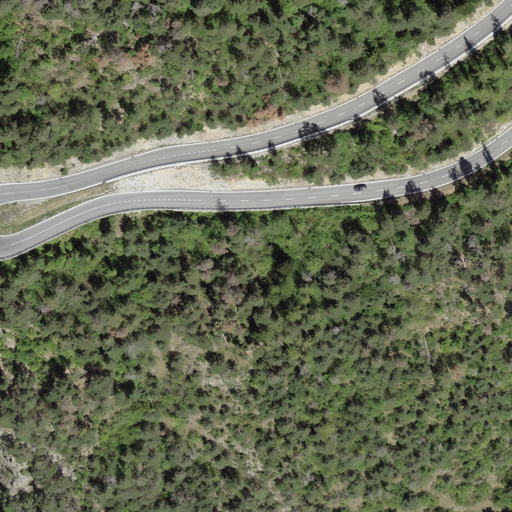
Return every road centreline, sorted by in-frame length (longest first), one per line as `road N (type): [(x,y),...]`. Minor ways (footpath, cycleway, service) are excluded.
road 1 (unclassified): [(0,193),(298,130),(404,80),(511,4)]
road 2 (unclassified): [(511,132),(469,162),(398,187),(119,201),(0,246)]
